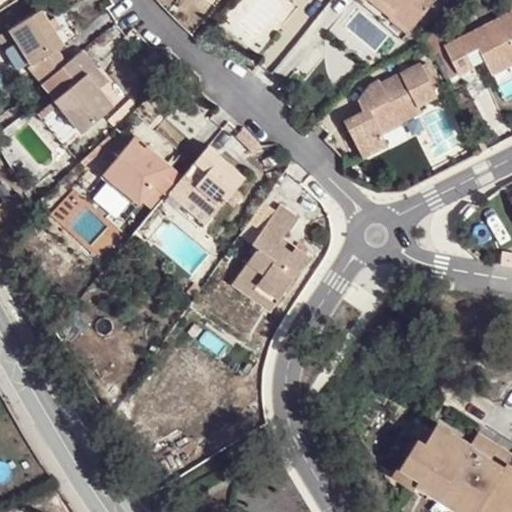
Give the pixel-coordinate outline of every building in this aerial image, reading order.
[(386,0),(396,8),(391,12),(410,28),(433,0),(386,0)] [(40,79),(57,65),(66,57),(57,42),(65,37),(57,23),(50,13),(44,3),(12,22),(34,57),(29,60),(40,79)] [(50,13),(57,23),(63,20),(56,10),(50,13)] [(492,73),(511,63),(511,10),(446,44),(460,73),(476,65),(469,52),(479,47),(492,73)] [(94,63),(81,46),(66,57),(57,65),(40,79),(81,129),(113,103),(98,83),(87,68),(94,63)] [(358,112),(338,121),(355,157),(379,145),(375,135),(394,125),(386,109),(408,100),(411,106),(435,94),(428,81),(431,79),(420,58),(378,80),(376,76),(368,80),(352,102),(358,112)] [(105,77),(94,63),(87,68),(98,83),(105,77)] [(64,142),(81,129),(54,96),(38,110),(64,142)] [(416,115),(411,106),(408,100),(386,109),(394,125),(416,115)] [(162,194),(179,175),(143,144),(140,147),(128,136),(99,170),(136,201),(151,183),(162,194)] [(242,174),(206,142),(189,164),(199,173),(183,191),(209,213),(242,174)] [(131,206),(136,201),(99,170),(95,175),(131,206)] [(198,224),(209,213),(183,191),(172,203),(198,224)] [(305,255),(291,245),(287,252),(274,242),(279,237),(293,215),(276,203),(250,240),(255,245),(229,280),(247,293),(256,281),(276,296),(305,256),(305,255)] [(287,252),(291,245),(279,237),(274,242),(287,252)] [(256,281),(247,293),(267,308),(276,296),(256,281)] [(470,443),(436,421),(433,428),(424,442),(418,437),(394,475),(408,484),(415,489),(420,482),(432,490),(465,511),(477,511),(479,509),(483,511),(511,511),(511,465),(508,462),(511,455),(511,454),(476,433),(470,443)] [(424,442),(433,428),(426,424),(418,437),(424,442)] [(415,489),(417,490),(428,497),(432,490),(420,482),(415,489)]
